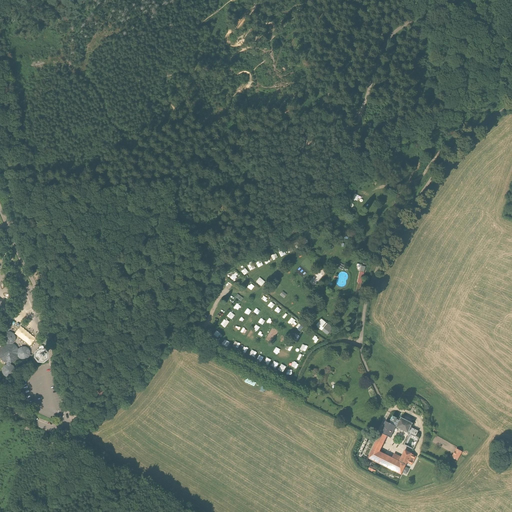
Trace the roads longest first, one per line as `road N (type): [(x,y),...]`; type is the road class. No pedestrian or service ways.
road 1 (track): [(176,325),(214,271),(322,211),(385,43),(454,0)]
road 2 (unclassified): [(0,210),(35,284),(67,414),(55,429),(0,405)]
road 3 (track): [(80,418),(124,395),(176,325)]
